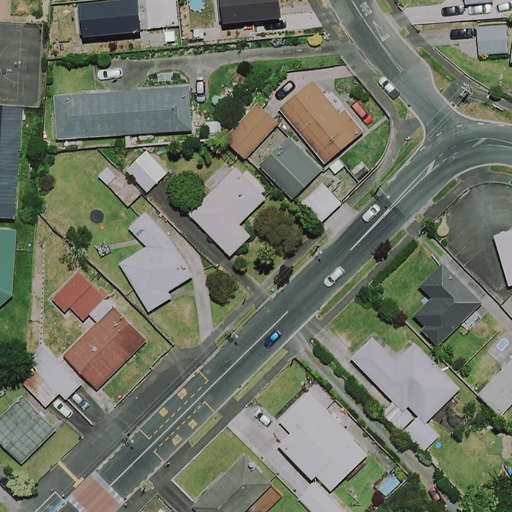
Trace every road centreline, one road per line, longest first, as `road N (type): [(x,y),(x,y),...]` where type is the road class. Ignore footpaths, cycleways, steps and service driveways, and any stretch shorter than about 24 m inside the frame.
road 1 (residential): [(85,511),(456,148)]
road 2 (residential): [(456,148),(351,0)]
